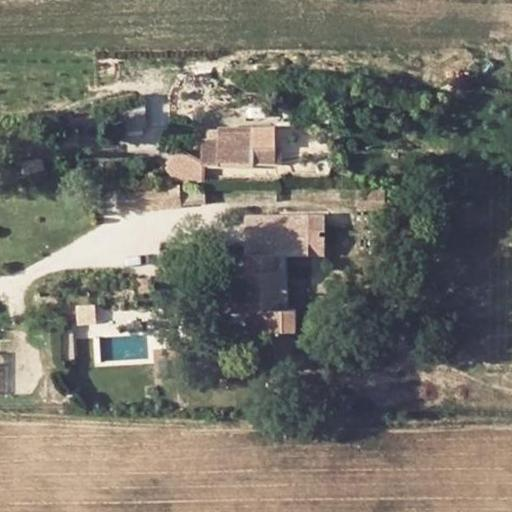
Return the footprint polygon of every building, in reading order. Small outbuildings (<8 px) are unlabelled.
[(419,125),(418,140),(456,141),(456,125),(419,125)] [(220,171),(220,167),(275,166),(274,129),(203,128),(205,172),(220,171)] [(511,128),(497,129),(498,141),(511,140),(511,128)] [(140,188),(140,198),(158,198),(159,188),(140,188)] [(297,310),(282,310),(280,251),(280,233),(247,233),(247,292),(235,292),(235,311),(248,311),(248,330),(296,330),(297,310)] [(296,250),(296,233),(280,233),(280,251),(296,250)]
